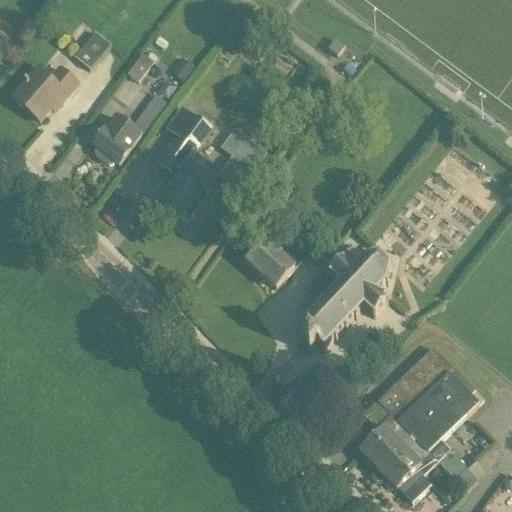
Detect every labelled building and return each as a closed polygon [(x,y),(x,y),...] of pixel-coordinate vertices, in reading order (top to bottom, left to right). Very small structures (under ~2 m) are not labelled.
[(91,74),(111,49),(94,36),(74,61),(91,74)] [(336,41),(330,49),(329,51),(338,58),(345,48),(336,41)] [(139,86),(154,66),(143,58),(127,78),(139,86)] [(183,62),(176,71),(187,80),(194,70),(183,62)] [(59,108),(78,88),(61,73),(51,84),(39,74),(14,102),(40,125),(56,106),(59,108)] [(134,132),(143,139),(173,102),(163,94),(134,132)] [(188,221),(210,191),(202,185),(208,177),(190,164),(211,136),(182,115),(167,135),(178,144),(157,171),(174,184),(161,201),(188,221)] [(142,140),(131,132),(118,121),(107,135),(105,134),(93,149),(97,153),(95,156),(96,159),(109,169),(113,169),(115,166),(119,169),(142,140)] [(229,188),(254,156),(231,138),(221,152),(232,160),(218,179),(229,188)] [(275,293),(294,274),(266,246),(270,242),(262,234),(247,249),(255,257),(247,267),(275,293)] [(326,274),(305,297),(309,301),(301,310),(308,317),(307,318),(310,320),(301,330),(297,330),(297,333),(300,333),(297,335),(298,340),(301,343),(299,346),(310,356),(317,349),(321,353),(321,356),(324,356),(324,353),(334,343),(335,344),(337,342),(336,340),(344,332),(345,333),(348,331),(346,329),(355,320),(356,322),(358,320),(356,319),(364,310),(372,318),(372,320),(375,321),(375,318),(384,308),(386,309),(386,306),(384,305),(376,298),(386,287),(389,288),(390,285),(387,284),(389,272),(392,271),(391,268),(389,269),(379,260),(380,257),(377,257),(376,261),(364,264),(363,262),(361,262),(353,255),(352,256),(346,251),(336,261),(342,266),(330,279),(326,274)] [(483,405),(474,396),(434,353),(378,407),(391,421),(358,452),(362,457),(361,458),(376,474),(370,480),(379,488),(384,483),(396,495),(398,494),(413,509),(432,490),(423,482),(438,467),(466,495),(477,484),(440,446),(483,405)]
